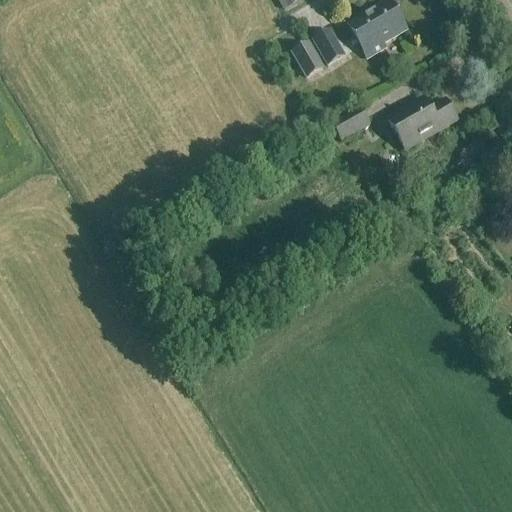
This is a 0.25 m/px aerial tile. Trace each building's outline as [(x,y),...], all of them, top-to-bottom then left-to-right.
[(275,0),(283,13),(305,0),(275,0)] [(382,47),(405,34),(388,4),(348,27),(367,60),(384,51),(382,47)] [(345,59),(331,33),(312,42),(327,69),(345,59)] [(289,56),(305,82),(324,71),(308,45),(289,56)] [(403,154),(456,123),(445,104),(430,113),(424,102),(386,124),(403,154)] [(331,127),(341,144),(369,128),(358,110),(331,127)] [(371,193),(377,202),(384,198),(378,188),(371,193)] [(408,213),(396,221),(405,234),(416,227),(408,213)] [(284,239),(272,218),(250,230),(263,251),(284,239)]
